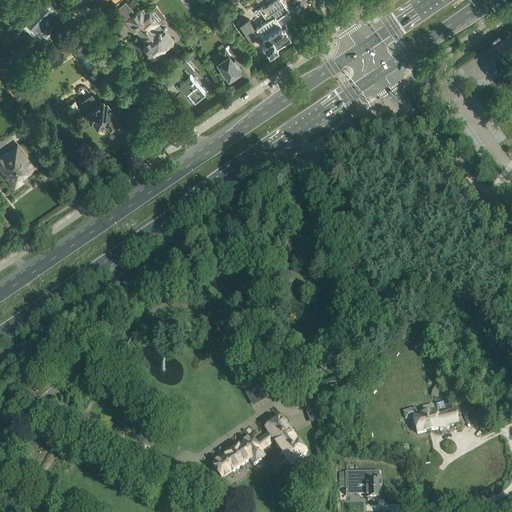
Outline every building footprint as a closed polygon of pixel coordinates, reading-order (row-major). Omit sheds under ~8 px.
[(51,28),(58,21),(57,20),(61,16),(44,0),(42,2),(39,0),(31,0),(24,8),(31,14),(27,18),(45,35),(51,28)] [(250,17),(241,23),(252,40),(261,35),(266,42),(265,43),(270,51),(278,46),(277,44),(290,36),(291,36),(290,35),(284,26),(283,27),(277,18),(280,16),(289,10),(282,0),(275,0),(271,3),(263,8),(262,7),(259,9),(266,20),(262,23),(256,27),(250,17)] [(173,40),(159,23),(160,22),(150,9),(146,12),(143,8),(127,21),(136,31),(137,30),(147,43),(143,46),(152,57),(173,40)] [(62,43),(57,47),(64,56),(69,52),(62,43)] [(226,46),(225,47),(222,43),(217,46),(220,50),(224,57),(218,62),(229,79),(241,71),(237,66),(239,65),(235,58),(233,59),(229,54),(230,53),(226,46)] [(3,56),(0,58),(0,74),(4,80),(15,72),(9,65),(10,65),(3,56)] [(205,91),(190,73),(194,69),(185,58),(174,67),(183,78),(179,81),(195,100),(205,91)] [(7,89),(15,99),(14,102),(24,104),(26,97),(15,83),(7,89)] [(116,113),(115,111),(116,110),(110,100),(108,101),(107,100),(106,101),(104,99),(97,103),(92,95),(83,101),(87,106),(89,105),(92,110),(87,113),(92,120),(93,119),(98,125),(106,120),(110,127),(119,121),(118,121),(123,117),(119,111),(116,113)] [(34,167),(28,159),(17,144),(0,156),(0,167),(15,188),(21,183),(18,179),(34,167)] [(443,381),(438,379),(431,396),(435,398),(434,401),(438,402),(441,396),(438,394),(443,381)] [(253,405),(270,395),(265,386),(247,396),(253,405)] [(438,411),(417,417),(415,409),(403,412),(405,420),(413,418),(417,434),(439,429),(440,430),(449,428),(448,426),(458,424),(453,407),(444,409),(443,404),(436,405),(438,411)] [(45,408),(41,415),(59,425),(63,418),(45,408)] [(67,415),(62,425),(67,428),(72,418),(67,415)] [(307,453),(303,447),(298,440),(297,441),(280,418),(278,420),(277,419),(262,429),(264,432),(266,431),(275,425),(284,438),(273,446),(286,464),(289,463),(291,466),(293,465),(293,466),(305,458),(304,457),(305,456),(304,455),(307,453)] [(218,477),(199,490),(204,496),(204,495),(212,490),(211,489),(216,486),(214,484),(221,479),(222,480),(231,474),(250,461),(254,466),(264,459),(259,452),(274,442),(276,444),(284,438),(275,425),(266,431),(268,434),(254,444),(251,440),(212,466),(215,470),(214,471),(218,477)] [(144,459),(151,447),(130,435),(123,446),(144,459)] [(379,473),(356,473),(356,495),(366,495),(366,499),(367,499),(368,501),(374,501),(374,499),(380,499),(379,488),(381,488),(381,480),(379,480),(379,473)]
